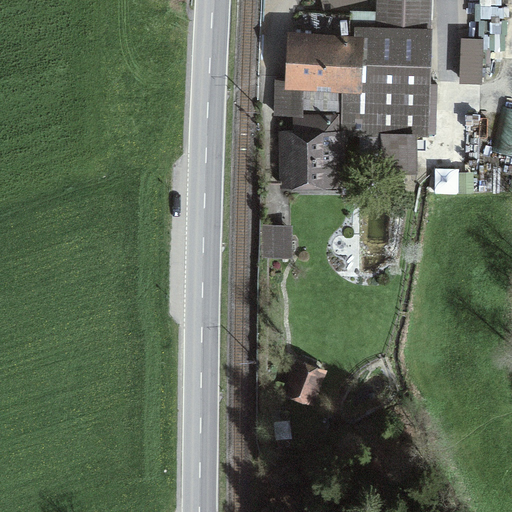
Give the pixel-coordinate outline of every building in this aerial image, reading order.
[(379,0),(379,29),(349,29),(349,14),(298,12),(296,20),(295,38),(296,38),(294,78),(294,79),(300,79),(298,113),(298,117),(336,116),(336,131),(342,131),(377,131),(377,140),(384,140),(385,168),(417,168),(417,132),(423,132),(427,0),(379,0)] [(483,40),(460,39),(458,76),(481,77),(483,40)] [(274,112),(298,113),(300,79),(294,79),(294,78),(276,77),(274,112)] [(336,131),(336,116),(298,117),(296,117),(296,130),(281,130),(281,179),(282,179),(341,179),(342,179),(342,131),(336,131)] [(265,228),(265,253),(266,253),(289,253),(289,228),(266,228),(265,228)] [(320,367),(300,360),(289,387),(309,395),(320,367)]
